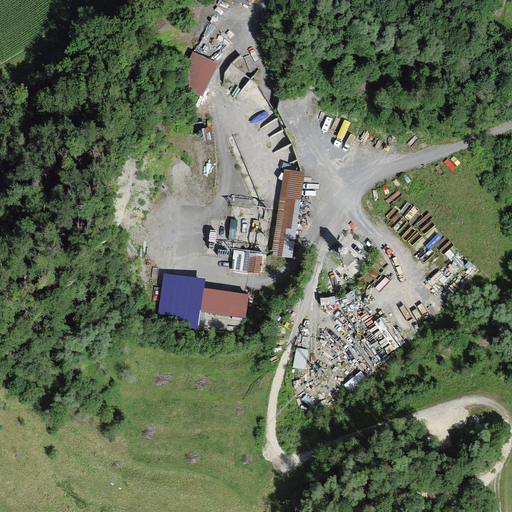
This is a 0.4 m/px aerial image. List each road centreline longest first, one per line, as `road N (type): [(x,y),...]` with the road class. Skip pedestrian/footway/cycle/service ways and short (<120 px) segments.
road 1 (track): [(334,208),(278,373),(269,423),(274,451),(298,462),(466,399),(497,405),(511,434)]
road 2 (track): [(270,0),(214,90),(226,164),(219,201),(190,218),(188,264),(265,281),(290,268),(334,208)]
road 3 (track): [(511,123),(390,169),(334,208)]
road 4 (track): [(511,439),(479,480),(456,491),(388,494),(360,511)]
